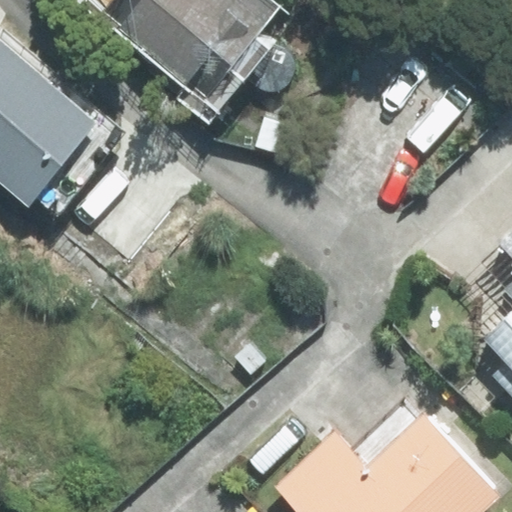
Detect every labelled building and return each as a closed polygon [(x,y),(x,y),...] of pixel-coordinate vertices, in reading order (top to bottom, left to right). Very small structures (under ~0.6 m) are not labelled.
[(272,11),(259,0),(97,0),(105,6),(98,16),(119,33),(114,39),(180,93),(187,85),(201,97),(272,11)] [(131,113),(11,30),(0,45),(0,155),(70,203),(131,113)] [(261,121),(252,154),(274,160),(283,128),(261,121)] [(198,183),(144,136),(73,217),(127,264),(198,183)] [(511,266),(511,280),(500,293),(511,305),(511,313),(477,347),(499,371),(491,379),(511,400),(511,236),(497,251),(511,266)] [(328,439),(266,497),(279,511),(481,511),(492,501),(417,422),(362,474),(328,439)]
